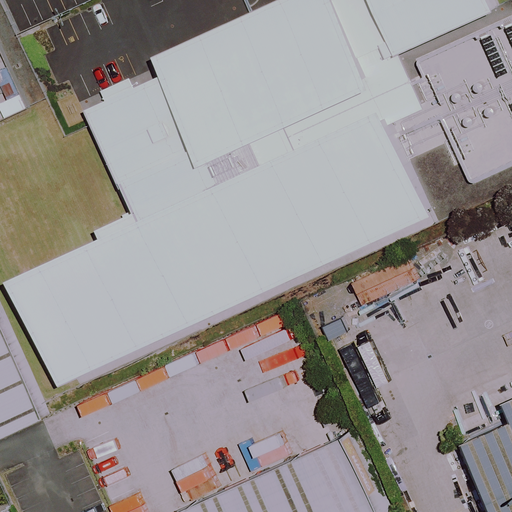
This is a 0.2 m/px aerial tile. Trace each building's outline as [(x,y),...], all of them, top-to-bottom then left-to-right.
[(38,281),(85,383),(450,217),(350,0),(312,0),(95,99),(154,228),(38,281)] [(497,0),(382,0),(413,67),(509,23),(497,0)] [(0,287),(0,441),(60,413),(0,287)] [(511,511),(511,399),(494,407),(501,422),(455,444),(486,511),(511,511)] [(368,511),(333,438),(177,511),(368,511)]
